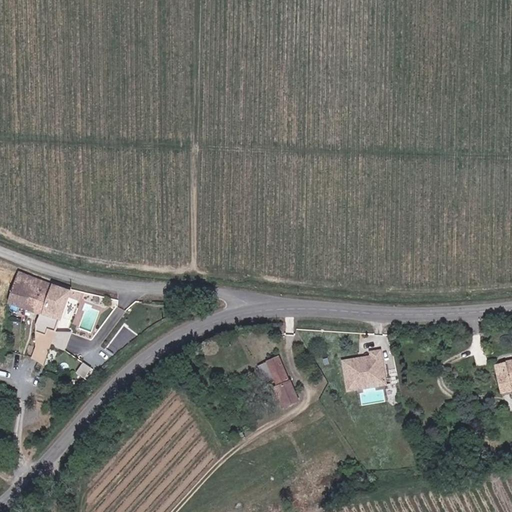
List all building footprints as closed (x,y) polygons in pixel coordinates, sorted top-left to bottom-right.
[(0,267),(0,300),(4,302),(14,272),(0,267)] [(4,302),(23,309),(32,279),(14,272),(4,302)] [(23,309),(40,315),(49,285),(32,279),(23,309)] [(40,315),(35,326),(36,350),(31,359),(47,365),(49,357),(52,347),(56,334),(56,332),(60,321),(68,292),(49,285),(40,315)] [(56,334),(52,347),(67,352),(72,334),(56,334)] [(342,358),(344,388),(355,387),(355,381),(382,380),(381,352),(371,352),(371,357),(342,358)] [(511,358),(497,362),(503,394),(511,391),(511,358)] [(288,383),(279,359),(255,368),(262,386),(273,382),(275,388),(281,386),(282,388),(274,391),(281,410),(299,403),(291,382),(288,383)] [(87,378),(92,366),(82,362),(77,374),(87,378)]
